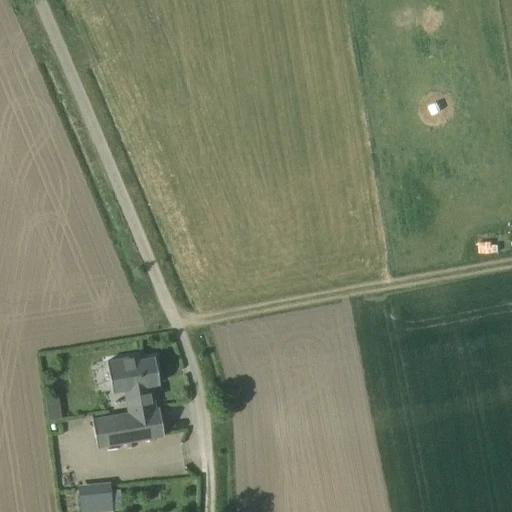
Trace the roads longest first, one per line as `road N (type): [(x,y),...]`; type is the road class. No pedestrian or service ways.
road 1 (unclassified): [(204,456),(203,419),(175,323),(36,0)]
road 2 (track): [(511,269),(175,323)]
